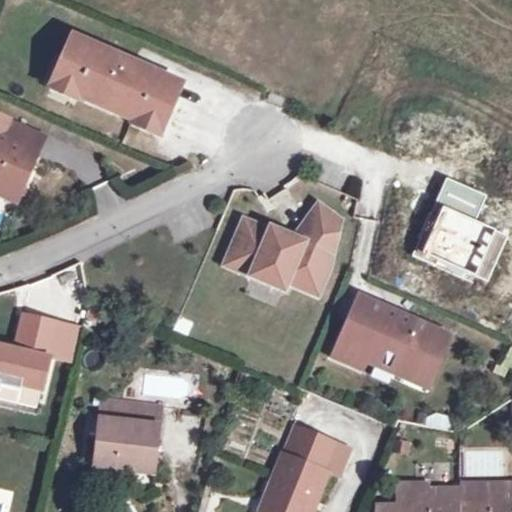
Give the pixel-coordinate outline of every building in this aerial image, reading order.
[(135,123),(160,134),(180,90),(72,42),(52,87),(77,98),(76,101),(134,126),(135,123)] [(0,191),(3,190),(18,197),(35,160),(11,149),(9,143),(0,139),(0,138),(6,126),(0,122),(0,191)] [(42,142),(6,126),(0,138),(0,139),(9,143),(11,149),(35,160),(42,142)] [(109,180),(90,189),(103,215),(121,206),(109,180)] [(0,191),(0,199),(14,206),(18,197),(3,190),(0,191)] [(268,239),(243,228),(235,245),(244,249),(236,268),(253,275),(250,282),(279,294),(281,287),(315,302),(325,279),(337,228),(317,213),(293,246),(270,235),(268,239)] [(244,249),(235,245),(224,271),(250,282),(253,275),(236,268),(244,249)] [(359,305),(350,327),(376,338),(386,316),(359,305)] [(420,384),(439,340),(386,316),(376,338),(350,327),(333,365),(359,376),(364,366),(367,360),(420,384)] [(237,329),(258,338),(263,327),(242,318),(237,329)] [(53,330),(21,321),(13,357),(0,353),(0,391),(17,396),(19,389),(38,395),(46,364),(53,330)] [(74,334),(53,330),(46,364),(67,369),(74,334)] [(367,360),(364,366),(427,394),(448,344),(439,340),(420,384),(367,360)] [(35,409),(38,395),(19,389),(17,396),(15,404),(35,409)] [(95,426),(151,433),(153,415),(98,408),(95,426)] [(151,433),(95,426),(90,463),(117,467),(116,475),(145,479),(151,433)] [(288,435),(258,511),(299,511),(303,502),(312,505),(332,452),(288,435)] [(117,467),(90,463),(89,472),(116,475),(117,467)] [(511,511),(511,495),(459,496),(459,511),(511,511)] [(411,511),(412,497),(376,496),(375,511),(411,511)] [(428,511),(429,496),(412,497),(411,511),(428,511)] [(459,511),(459,496),(429,496),(428,511),(459,511)] [(299,511),(309,511),(312,505),(303,502),(299,511)]
